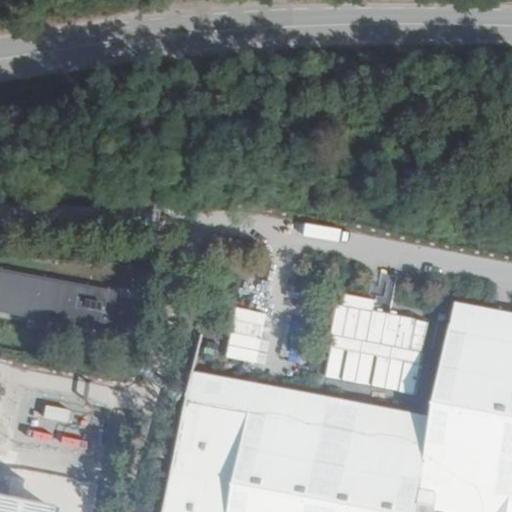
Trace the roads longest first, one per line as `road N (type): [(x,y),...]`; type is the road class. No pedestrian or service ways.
road 1 (tertiary): [(511,24),(194,33),(0,60)]
road 2 (unknown): [(294,242),(268,366)]
